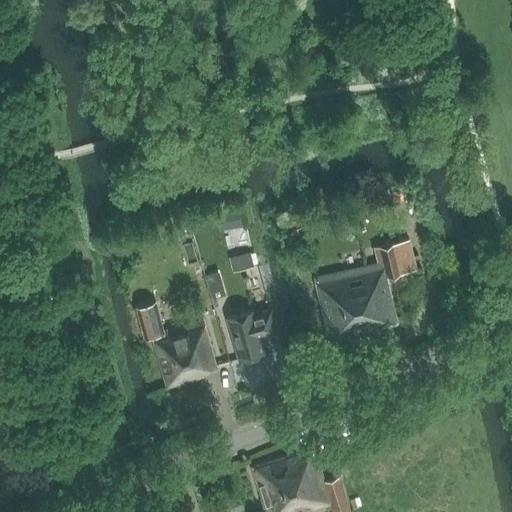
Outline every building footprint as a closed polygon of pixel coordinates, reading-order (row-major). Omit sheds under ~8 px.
[(238,210),(220,214),(223,229),(242,224),(238,210)] [(229,253),(255,246),(249,225),(223,232),(229,253)] [(130,233),(122,235),(125,250),(134,248),(130,233)] [(363,265),(314,276),(329,339),(382,327),(381,324),(397,321),(386,275),(416,268),(409,237),(375,245),(379,262),(363,265)] [(249,252),(230,257),(234,269),(253,264),(249,252)] [(217,365),(204,319),(164,330),(155,300),(137,305),(145,336),(152,334),(167,385),(204,374),(203,369),(217,365)] [(278,330),(271,307),(256,312),(255,308),(228,316),(240,359),(267,352),(262,335),(278,330)] [(343,511),(350,510),(339,474),(324,478),(315,449),(301,454),(300,450),(252,465),(266,511),(309,511),(339,503),(341,511),(343,511)] [(359,497),(350,500),(352,509),(362,506),(359,497)]
